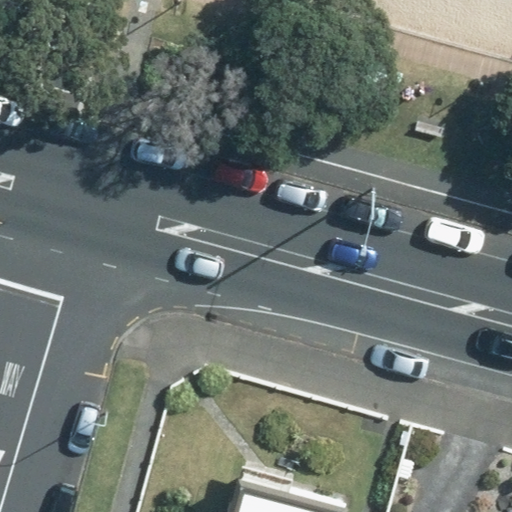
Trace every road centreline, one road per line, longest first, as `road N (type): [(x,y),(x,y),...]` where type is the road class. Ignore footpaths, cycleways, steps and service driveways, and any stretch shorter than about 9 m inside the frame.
road 1 (primary): [(94,210),(511,326)]
road 2 (residential): [(12,511),(94,210)]
